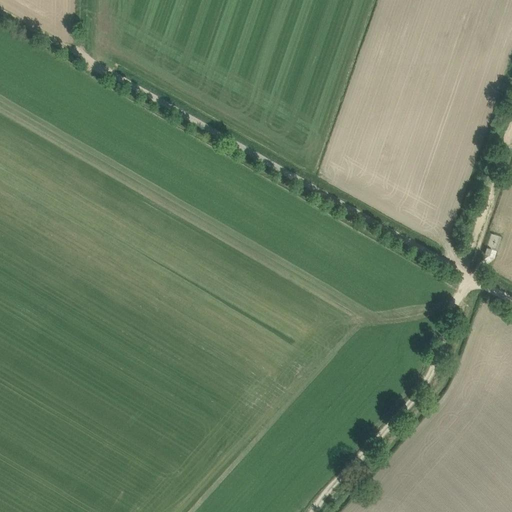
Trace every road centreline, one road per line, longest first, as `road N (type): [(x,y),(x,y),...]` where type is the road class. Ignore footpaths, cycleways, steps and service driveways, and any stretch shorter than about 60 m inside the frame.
road 1 (unclassified): [(511,295),(83,55)]
road 2 (track): [(302,511),(423,376),(511,124)]
